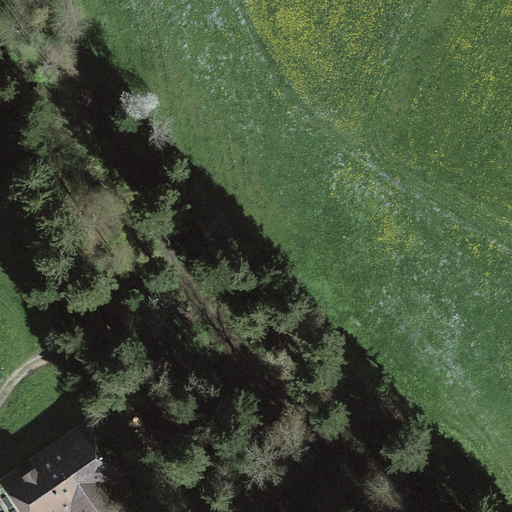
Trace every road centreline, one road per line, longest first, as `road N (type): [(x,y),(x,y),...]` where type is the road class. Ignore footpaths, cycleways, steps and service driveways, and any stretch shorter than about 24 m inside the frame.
road 1 (track): [(63,0),(122,176),(229,345),(308,411),(316,450),(301,455),(269,443),(82,360),(45,357),(18,373),(0,398)]
road 2 (track): [(381,137),(392,89),(432,0)]
